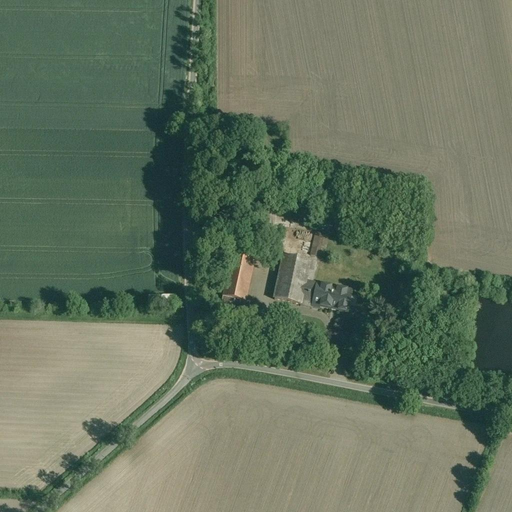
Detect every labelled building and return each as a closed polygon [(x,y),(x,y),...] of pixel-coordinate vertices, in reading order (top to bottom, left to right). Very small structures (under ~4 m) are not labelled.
[(263,221),(256,221),(255,234),(263,235),(263,221)] [(311,255),(317,257),(323,234),(317,232),(311,255)] [(255,257),(233,252),(223,298),(245,303),(255,257)] [(317,263),(284,257),(275,300),(301,306),(302,301),(306,282),(312,284),(317,263)] [(312,284),(306,282),(302,301),(321,305),(320,307),(348,313),(352,292),(312,284)] [(158,296),(158,307),(178,308),(178,296),(158,296)] [(245,303),(223,298),(219,318),(241,322),(244,311),(245,303)] [(457,301),(441,298),(439,309),(461,313),(461,310),(455,309),(457,301)] [(256,313),(244,311),(241,322),(253,325),(256,313)]
